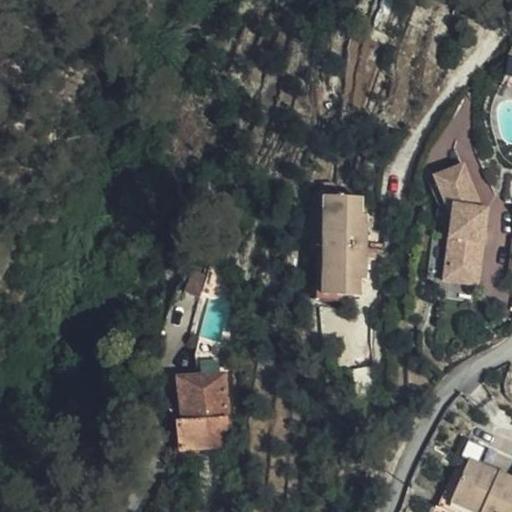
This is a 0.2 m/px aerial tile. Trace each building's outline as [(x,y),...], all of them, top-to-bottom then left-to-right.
[(447,295),(483,300),(491,237),(486,236),(467,191),(439,204),(449,231),(455,229),(456,234),(454,244),(447,295)] [(401,217),(401,192),(380,192),(380,207),(383,207),(383,218),(401,217)] [(319,257),(321,219),(314,220),(315,297),(328,261),(319,257)] [(350,219),(321,219),(319,257),(328,261),(315,297),(316,319),(352,317),(352,300),(358,300),(356,236),(350,236),(350,219)] [(481,313),(483,300),(447,295),(446,308),(481,313)] [(214,304),(197,299),(190,321),(207,326),(214,304)] [(203,406),(183,407),(187,452),(182,452),(184,480),(234,476),(231,450),(234,449),(230,404),(224,404),(222,382),(201,385),(203,406)] [(232,398),(241,399),(241,382),(232,382),(232,398)] [(511,511),(511,494),(508,503),(455,481),(442,511),(511,511)]
